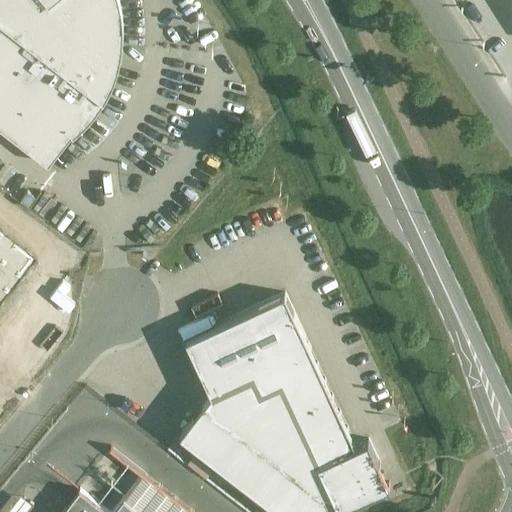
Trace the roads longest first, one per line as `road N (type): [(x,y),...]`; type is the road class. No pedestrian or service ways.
road 1 (secondary): [(464,335),(303,0)]
road 2 (unclassified): [(119,307),(0,452)]
road 3 (unclassified): [(425,0),(511,134)]
road 4 (secondary): [(464,335),(462,352),(511,477)]
